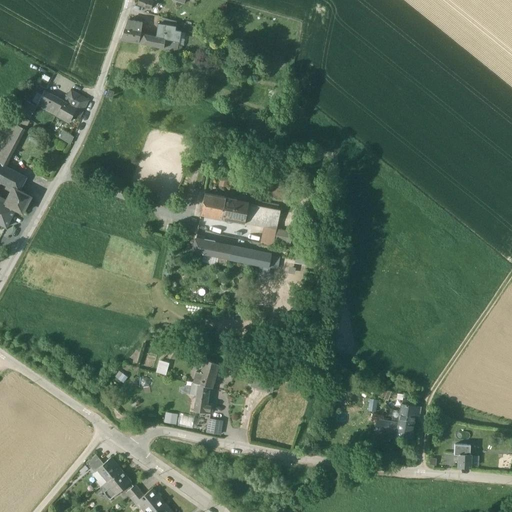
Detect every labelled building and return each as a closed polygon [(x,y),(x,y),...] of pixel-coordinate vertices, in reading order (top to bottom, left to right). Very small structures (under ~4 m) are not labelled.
[(153,2),(146,0),(139,0),(137,5),(150,10),(152,5),(153,2)] [(161,24),(176,26),(177,22),(162,18),(161,24)] [(142,23),(127,20),(125,26),(141,29),(142,23)] [(161,24),(157,23),(155,37),(165,39),(163,50),(177,54),(181,31),(176,30),(176,26),(161,24)] [(141,29),(125,26),(121,39),(138,43),(140,34),(141,29)] [(140,34),(138,43),(139,43),(138,43),(156,47),(163,49),(162,50),(163,50),(165,39),(155,37),(140,34)] [(71,90),(63,102),(76,109),(73,115),(80,118),(88,100),(71,90)] [(63,102),(45,92),(38,105),(57,115),(63,102)] [(26,108),(21,114),(28,119),(30,116),(28,115),(35,106),(25,100),(22,105),(26,108)] [(76,109),(63,102),(57,115),(69,122),(76,109)] [(11,122),(25,130),(30,121),(15,113),(11,122)] [(25,130),(11,122),(0,143),(0,164),(5,168),(25,130)] [(64,132),(60,138),(71,144),(74,138),(64,132)] [(0,164),(0,181),(14,189),(19,191),(26,178),(5,168),(0,164)] [(19,191),(14,189),(6,205),(15,210),(22,213),(30,197),(19,191)] [(225,198),(205,194),(200,215),(221,219),(223,208),(225,198)] [(6,205),(0,201),(0,224),(5,228),(15,210),(6,205)] [(248,204),(236,202),(234,210),(232,221),(244,224),(248,204)] [(280,210),(248,204),(244,224),(264,228),(276,230),(280,210)] [(234,210),(223,208),(221,219),(232,221),(234,210)] [(276,230),(264,228),(261,244),(273,246),(276,230)] [(232,248),(195,241),(192,252),(230,259),(232,248)] [(271,256),(232,248),(230,259),(269,268),(271,256)] [(165,374),(169,363),(159,359),(156,371),(165,374)] [(218,365),(204,360),(202,369),(197,384),(209,388),(212,388),(218,365)] [(232,368),(225,366),(223,373),(230,374),(232,368)] [(194,383),(197,384),(202,369),(198,368),(194,383)] [(244,372),(232,368),(230,374),(242,378),(244,372)] [(124,382),(127,376),(118,371),(115,377),(124,382)] [(250,386),(272,392),(275,380),(244,372),(242,378),(252,381),(250,386)] [(197,384),(192,383),(192,387),(191,387),(190,395),(196,396),(195,403),(198,403),(196,411),(211,414),(212,404),(209,404),(211,394),(208,394),(209,388),(197,384)] [(391,392),(377,386),(374,394),(388,400),(391,392)] [(412,402),(403,398),(402,404),(400,413),(415,416),(416,406),(411,405),(412,402)] [(165,412),(164,423),(177,424),(178,413),(165,412)] [(415,416),(400,413),(398,423),(413,426),(415,416)] [(224,418),(208,416),(206,431),(221,433),(224,418)] [(398,423),(376,420),(374,433),(411,439),(413,426),(398,423)] [(470,445),(454,444),(454,455),(458,455),(458,454),(470,455),(470,445)] [(470,455),(458,454),(458,455),(457,467),(470,468),(471,455),(470,455)] [(110,458),(98,468),(108,481),(121,471),(110,458)] [(131,483),(121,471),(108,481),(118,493),(131,483)] [(140,491),(135,485),(126,493),(131,499),(140,491)] [(158,511),(166,506),(152,489),(144,496),(137,502),(145,511),(158,511)] [(144,496),(140,491),(131,499),(135,503),(137,502),(137,501),(144,496)]
